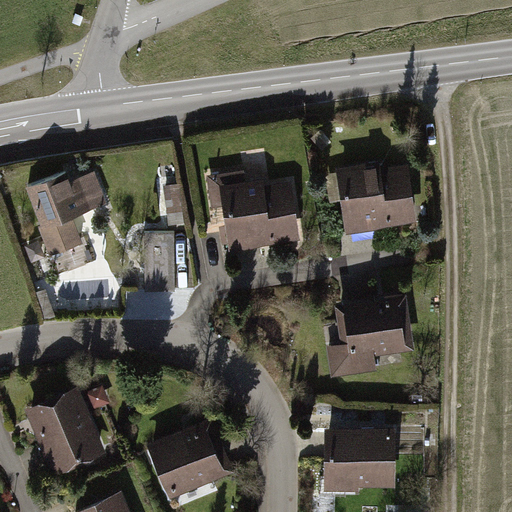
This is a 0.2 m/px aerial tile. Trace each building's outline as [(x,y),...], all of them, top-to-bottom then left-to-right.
[(375,152),(334,159),(335,167),(324,169),(329,199),(340,197),(344,225),(412,214),(403,157),(377,161),(375,152)] [(243,165),(206,171),(211,205),(222,203),(228,240),(296,230),(287,172),(259,176),(258,170),(244,172),(243,165)] [(67,167),(25,180),(51,262),(89,250),(77,212),(106,203),(95,168),(70,176),(67,167)] [(182,215),(179,180),(162,182),(166,217),(182,215)] [(175,229),(143,230),(145,288),(177,287),(175,229)] [(45,287),(35,289),(38,301),(48,299),(45,287)] [(340,340),(325,343),(330,375),(377,368),(376,361),(401,357),(399,347),(414,345),(405,287),(333,298),(340,340)] [(100,380),(84,388),(91,402),(107,394),(100,380)] [(76,382),(25,403),(51,464),(102,444),(76,382)] [(205,413),(146,437),(169,493),(229,469),(205,413)] [(392,419),(325,420),(326,483),(394,481),(392,419)] [(125,511),(115,488),(67,508),(68,511),(125,511)]
